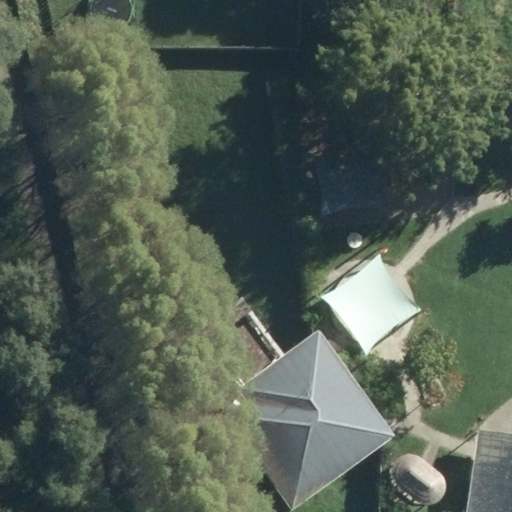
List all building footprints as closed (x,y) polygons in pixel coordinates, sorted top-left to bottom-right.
[(277,0),(276,40),(304,41),(305,36),(324,37),(325,0),(277,0)] [(200,4),(202,56),(236,55),(234,3),(200,4)] [(391,355),(426,324),(369,260),(322,302),(366,352),(379,341),(391,355)] [(235,355),(205,321),(173,349),(203,383),(235,355)] [(249,401),(256,410),(234,426),(296,511),(312,511),(406,444),(332,341),(249,401)] [(511,511),(511,436),(475,431),(462,511),(511,511)]
